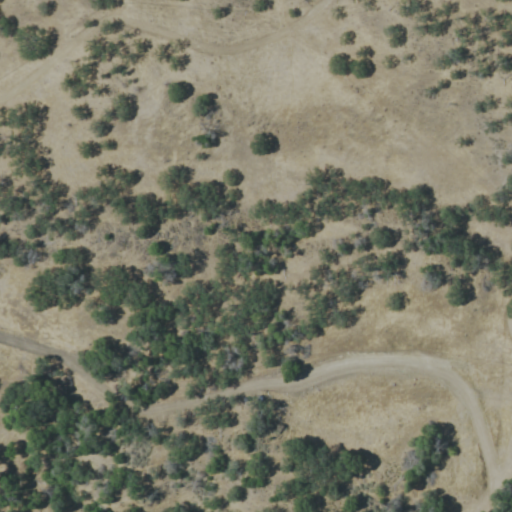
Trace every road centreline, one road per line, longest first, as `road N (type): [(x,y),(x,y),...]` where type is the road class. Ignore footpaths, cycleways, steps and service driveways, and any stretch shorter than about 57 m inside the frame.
road 1 (track): [(0,338),(54,354),(116,400),(142,409),(181,407),(343,363),(397,360)]
road 2 (track): [(0,100),(101,20),(224,52),(265,42),(326,0)]
road 3 (track): [(397,360),(457,383),(491,482)]
